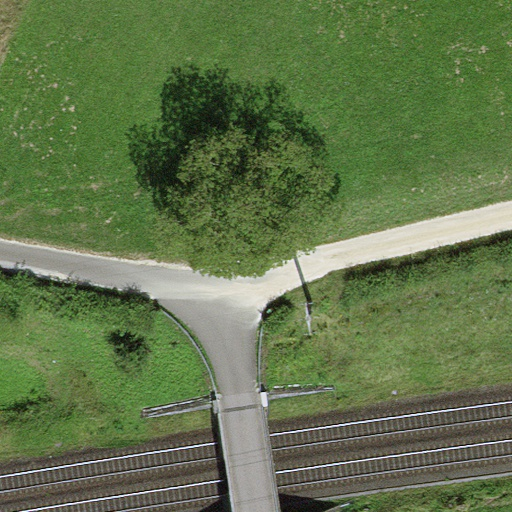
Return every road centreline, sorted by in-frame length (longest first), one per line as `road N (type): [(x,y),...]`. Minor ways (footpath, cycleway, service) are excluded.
road 1 (unclassified): [(248,511),(205,299),(0,259)]
road 2 (track): [(205,299),(511,215)]
